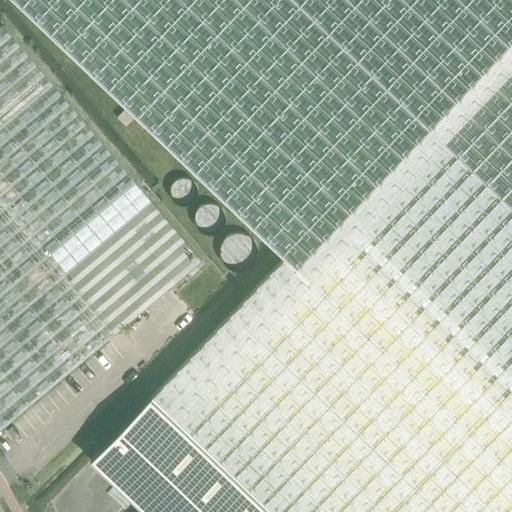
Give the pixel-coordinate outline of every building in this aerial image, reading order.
[(511,511),(511,0),(13,0),(283,256),(248,293),(219,324),(150,396),(272,511),(511,511)] [(63,274),(151,200),(4,24),(0,27),(0,429),(113,335),(63,274)] [(133,117),(124,109),(117,116),(126,124),(133,117)] [(201,260),(151,200),(63,274),(113,335),(201,260)] [(272,511),(150,396),(90,459),(145,511),(272,511)]
